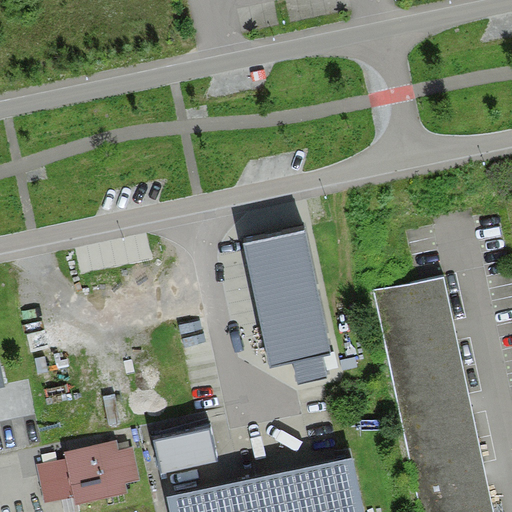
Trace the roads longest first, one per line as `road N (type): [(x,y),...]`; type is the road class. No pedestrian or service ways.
road 1 (residential): [(0,245),(399,160)]
road 2 (residential): [(374,31),(0,110)]
road 3 (residential): [(511,2),(374,31)]
road 4 (residential): [(399,160),(401,94),(374,31)]
